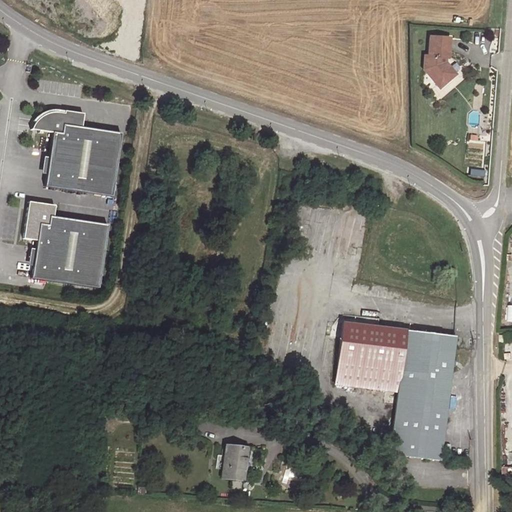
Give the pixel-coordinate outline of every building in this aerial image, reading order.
[(449,38),(429,37),(428,56),(424,56),(423,70),(436,85),(444,79),(446,82),(453,76),(444,67),(445,66),(443,67),(440,64),(444,61),(448,58),(449,38)] [(455,74),(444,61),(440,64),(443,67),(445,66),(444,67),(453,76),(455,74)] [(446,82),(444,79),(436,85),(439,88),(446,82)] [(44,187),(111,197),(120,133),(80,128),(81,116),(62,113),(55,112),(52,112),(48,113),(44,115),(40,117),(37,120),(35,122),(39,126),(38,131),(51,133),(44,187)] [(39,126),(35,122),(30,130),(38,131),(39,126)] [(32,209),(27,208),(22,239),(36,241),(30,278),(98,288),(107,225),(52,217),(54,206),(33,203),(32,209)] [(455,336),(342,323),(334,384),(397,391),(394,417),(393,428),(389,454),(395,455),(440,461),(453,349),(454,344),(455,336)] [(104,434),(106,414),(97,413),(96,434),(104,434)] [(245,448),(225,446),(222,478),(232,479),(239,480),(242,480),(245,448)] [(239,480),(232,479),(231,487),(238,488),(239,480)]
